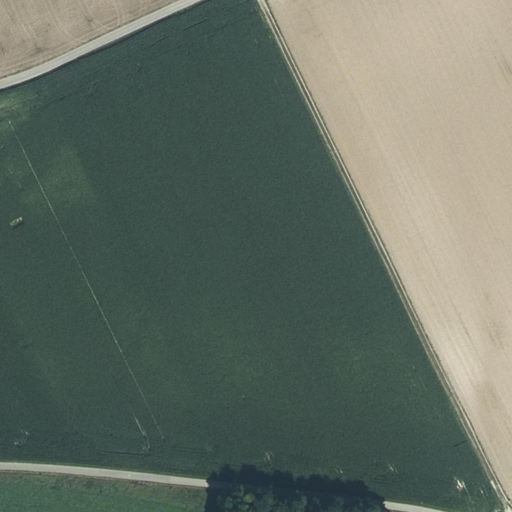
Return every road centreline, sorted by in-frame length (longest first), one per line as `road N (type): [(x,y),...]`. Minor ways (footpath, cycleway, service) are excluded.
road 1 (track): [(505,511),(259,0)]
road 2 (track): [(423,511),(0,467)]
road 3 (track): [(194,0),(0,86)]
